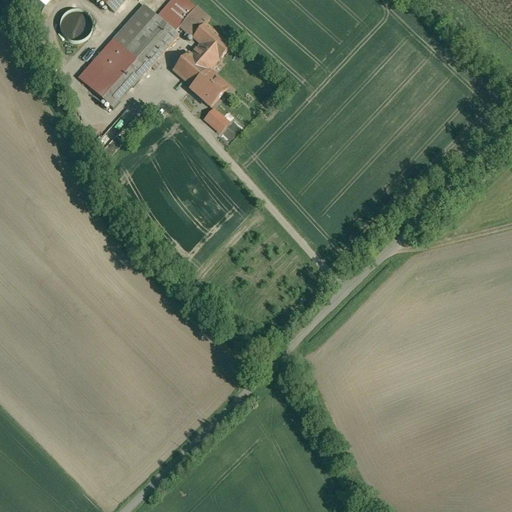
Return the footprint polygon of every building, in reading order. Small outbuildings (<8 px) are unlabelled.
[(98,0),(114,14),(126,0),(98,0)] [(180,28),(200,46),(191,57),(188,54),(173,72),(192,90),(190,92),(191,93),(209,72),(219,62),(231,48),(206,25),(210,21),(196,9),(185,0),(172,0),(157,18),(175,34),(178,30),(180,28)] [(65,15),(60,20),(58,26),(58,33),(61,39),(65,43),(71,46),(78,46),(84,43),(89,38),(91,32),(91,25),(88,19),(84,15),(77,12),(71,13),(65,15)] [(156,18),(125,53),(113,42),(78,80),(113,111),(179,37),(175,34),(157,18),(156,18)] [(228,89),(209,72),(191,93),(210,109),(228,89)] [(258,89),(249,86),(246,96),(254,99),(258,89)] [(268,99),(261,105),(268,112),(275,106),(268,99)] [(228,125),(214,112),(205,122),(220,135),(228,125)] [(128,126),(123,121),(126,118),(123,115),(93,144),(101,153),(128,126)]
